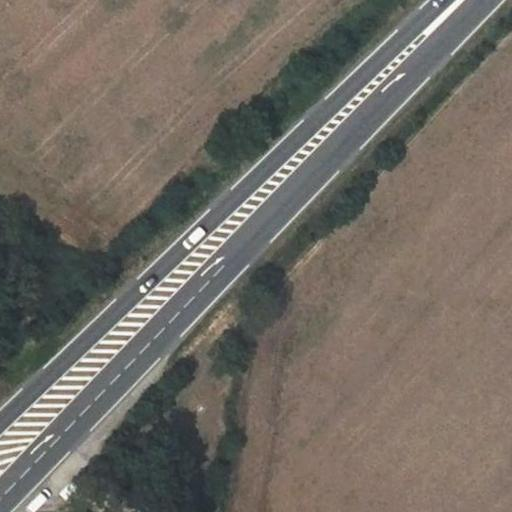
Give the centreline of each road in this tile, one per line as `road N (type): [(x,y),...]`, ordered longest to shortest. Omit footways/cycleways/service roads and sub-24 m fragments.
road 1 (primary): [(0,496),(467,0)]
road 2 (primary): [(458,0),(0,422)]
